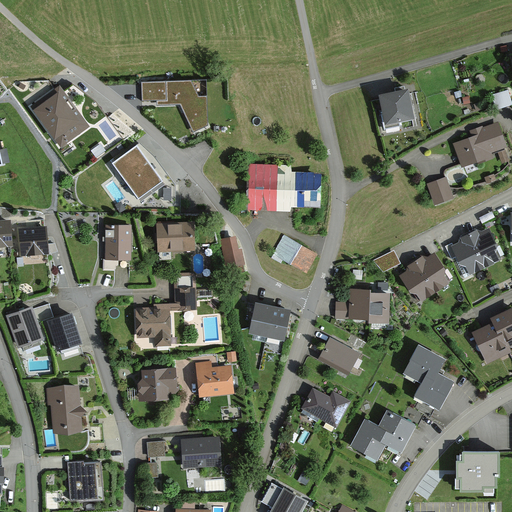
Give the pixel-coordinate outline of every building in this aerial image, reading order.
[(194,131),(207,125),(206,81),(142,83),(143,100),(158,100),(158,105),(182,104),(194,131)] [(59,85),(30,108),(61,149),(91,127),(59,85)] [(508,93),(494,97),(498,109),(511,105),(508,93)] [(408,96),(380,102),(386,130),(414,125),(408,96)] [(472,137),(454,142),(461,164),(506,149),(498,125),(471,134),(472,137)] [(200,139),(183,156),(202,177),(220,160),(200,139)] [(136,147),(113,164),(139,199),(163,182),(136,147)] [(322,172),(251,169),(250,206),(321,209),(322,172)] [(445,179),(428,184),(435,205),(452,200),(445,179)] [(0,246),(10,245),(8,222),(0,223),(0,246)] [(189,223),(156,225),(158,254),(191,252),(189,223)] [(41,224),(15,227),(19,255),(45,252),(41,224)] [(129,227),(105,227),(105,261),(129,261),(129,227)] [(500,260),(487,232),(470,240),(483,268),(500,260)] [(316,255),(285,239),(274,260),(305,276),(316,255)] [(233,240),(222,242),(226,265),(237,263),(233,240)] [(483,268),(470,240),(452,248),(465,276),(483,268)] [(449,281),(434,256),(418,266),(433,291),(449,281)] [(433,291),(418,266),(401,276),(416,301),(433,291)] [(193,273),(174,274),(176,309),(195,308),(193,273)] [(369,319),(370,296),(370,293),(350,292),(350,305),(338,305),(338,318),(369,319)] [(388,297),(370,296),(369,319),(369,322),(388,323),(388,297)] [(267,337),(272,309),(257,306),(251,334),(267,337)] [(31,308),(6,317),(17,347),(42,338),(31,308)] [(283,339),(288,312),(272,309),(267,337),(283,339)] [(168,311),(137,313),(138,348),(169,347),(168,311)] [(511,311),(493,320),(495,325),(499,334),(501,333),(507,346),(511,344),(511,311)] [(68,316),(46,324),(57,353),(79,345),(68,316)] [(499,334),(495,325),(476,334),(488,361),(510,351),(507,346),(501,333),(499,334)] [(360,356),(329,339),(318,359),(349,376),(360,356)] [(446,362),(418,347),(403,374),(422,384),(414,399),(438,411),(452,384),(439,377),(446,362)] [(237,353),(229,353),(228,362),(237,362),(237,353)] [(228,364),(197,366),(200,396),(231,394),(228,364)] [(173,370),(140,371),(141,403),(165,402),(165,392),(174,392),(173,370)] [(76,386),(49,388),(52,434),(79,432),(76,386)] [(329,401),(313,393),(303,411),(338,430),(352,404),(333,394),(329,401)] [(380,428),(364,420),(350,448),(376,461),(383,448),(400,456),(415,427),(388,413),(380,428)] [(217,440),(181,442),(183,468),(219,466),(217,440)] [(163,443),(148,444),(150,458),(164,457),(163,443)] [(499,453),(455,453),(454,490),(498,491),(499,453)] [(100,461),(68,463),(70,501),(103,499),(100,461)] [(298,511),(304,503),(272,486),(263,503),(273,509),(271,511),(298,511)]
